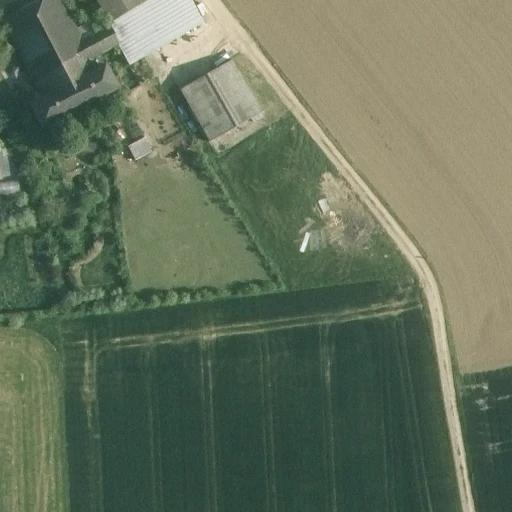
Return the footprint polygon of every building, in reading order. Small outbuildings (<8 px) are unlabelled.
[(78,41),(56,0),(37,0),(1,19),(16,47),(9,51),(28,86),(35,82),(42,96),(93,70),(88,59),(78,41)] [(140,0),(94,0),(110,24),(121,18),(135,11),(144,6),(140,0)] [(154,0),(144,6),(135,11),(157,49),(202,23),(188,0),(154,0)] [(157,49),(135,11),(121,18),(143,58),(157,49)] [(143,58),(121,18),(110,24),(105,27),(116,46),(128,66),(143,58)] [(105,27),(78,41),(88,59),(116,46),(105,27)] [(232,61),(180,91),(209,143),(262,113),(232,61)] [(42,96),(26,104),(40,130),(115,91),(102,65),(93,70),(42,96)] [(131,156),(147,151),(143,139),(127,145),(131,156)] [(0,192),(18,191),(17,180),(0,181),(0,192)]
